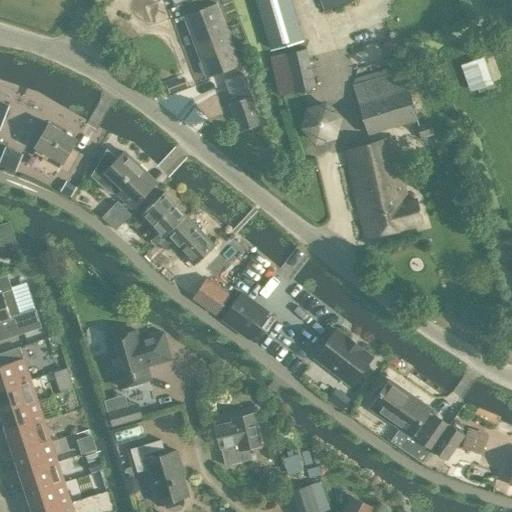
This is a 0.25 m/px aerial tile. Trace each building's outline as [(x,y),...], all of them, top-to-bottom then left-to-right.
[(289,0),(256,0),(271,49),(301,41),(289,0)] [(321,0),(325,11),(356,0),(321,0)] [(217,5),(184,17),(206,77),(239,65),(217,5)] [(307,48),(271,57),(280,96),(316,87),(307,48)] [(472,90),(493,83),(484,57),(463,65),(472,90)] [(403,70),(353,86),(368,134),(418,119),(403,70)] [(250,97),(230,104),(240,131),(260,124),(250,97)] [(0,128),(9,106),(0,102),(0,128)] [(324,102),(307,107),(301,127),(316,141),(333,137),(339,117),(324,102)] [(76,139),(48,123),(34,148),(62,163),(60,167),(71,174),(83,154),(71,148),(76,139)] [(416,126),(420,139),(432,135),(429,123),(416,126)] [(392,139),(345,151),(366,237),(422,223),(416,200),(408,202),(392,139)] [(148,174),(124,152),(118,159),(107,148),(95,168),(102,176),(97,181),(109,193),(117,184),(122,189),(118,193),(132,207),(151,187),(143,179),(148,174)] [(21,156),(6,150),(1,164),(15,170),(21,156)] [(70,196),(75,188),(66,182),(61,191),(70,196)] [(142,214),(153,225),(176,203),(165,192),(153,203),(151,200),(145,206),(148,209),(142,214)] [(102,216),(108,222),(124,207),(117,200),(102,216)] [(165,235),(187,214),(176,203),(153,225),(160,232),(152,240),(157,245),(160,242),(159,241),(165,235)] [(124,207),(108,222),(115,229),(130,214),(124,207)] [(159,241),(160,242),(166,248),(173,241),(194,263),(215,244),(187,214),(165,235),(159,241)] [(9,222),(0,224),(0,242),(2,250),(17,245),(9,222)] [(229,250),(216,265),(227,273),(239,258),(229,250)] [(0,340),(41,327),(35,309),(26,281),(10,287),(7,275),(0,277),(0,340)] [(194,299),(217,314),(230,294),(207,279),(194,299)] [(268,312),(242,293),(223,318),(249,337),(268,312)] [(348,338),(337,329),(315,357),(350,384),(372,356),(361,348),(361,347),(348,337),(348,338)] [(146,366),(171,359),(163,332),(138,339),(136,331),(129,333),(127,331),(115,334),(115,337),(107,339),(112,357),(109,359),(113,371),(116,371),(121,387),(150,379),(146,366)] [(0,389),(30,379),(19,347),(0,353),(0,389)] [(0,416),(0,417),(1,417),(0,415),(0,411),(36,400),(30,379),(0,389),(0,416)] [(431,449),(448,426),(434,417),(433,418),(427,414),(429,411),(408,396),(409,393),(389,380),(370,408),(383,417),(410,437),(412,434),(418,438),(417,439),(431,449)] [(350,399),(336,388),(327,399),(341,410),(350,399)] [(125,396),(105,402),(112,426),(141,418),(137,404),(128,406),(125,396)] [(4,429),(0,430),(0,439),(7,437),(6,433),(43,420),(42,417),(36,400),(0,411),(0,415),(1,417),(0,417),(1,417),(4,429)] [(254,414),(242,417),(231,419),(232,422),(217,425),(226,465),(251,459),(249,448),(261,445),(255,417),(254,414)] [(11,449),(3,452),(6,460),(14,458),(12,453),(50,441),(43,420),(6,433),(7,437),(11,449)] [(448,426),(431,449),(446,460),(462,436),(448,426)] [(164,502),(166,506),(169,509),(173,510),(180,508),(183,505),(184,500),(183,496),(188,495),(180,467),(182,466),(177,450),(166,453),(161,439),(131,448),(137,467),(147,464),(159,503),(164,502)] [(422,462),(431,449),(417,439),(408,453),(422,462)] [(18,470),(10,472),(13,481),(21,478),(19,474),(56,461),(50,441),(12,453),(14,458),(18,470)] [(298,454),(284,458),(289,474),(303,469),(298,454)] [(91,473),(102,469),(99,459),(88,463),(91,473)] [(25,490),(17,493),(19,501),(27,499),(26,494),(63,482),(56,461),(19,474),(21,478),(25,490)] [(31,511),(27,511),(40,511),(70,502),(63,482),(26,494),(27,499),(31,511)] [(289,491),(296,511),(319,511),(310,484),(289,491)] [(371,511),(374,507),(351,495),(342,511),(339,511),(338,511),(335,511),(371,511)] [(73,511),(70,502),(40,511),(73,511)]
